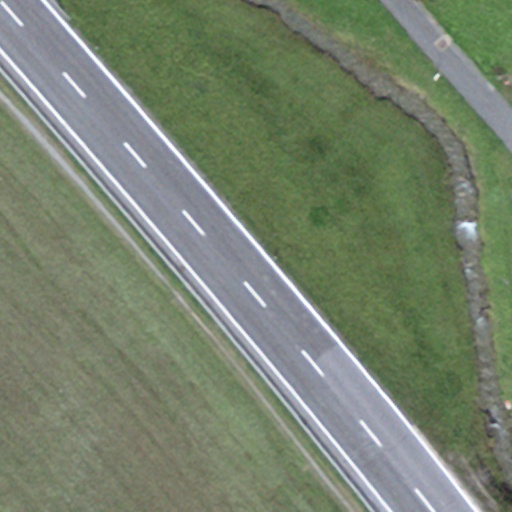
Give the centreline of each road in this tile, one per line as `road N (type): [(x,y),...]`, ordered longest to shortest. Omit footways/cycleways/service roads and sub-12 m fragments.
road 1 (primary): [(435,511),(4,0)]
road 2 (track): [(400,0),(511,135)]
